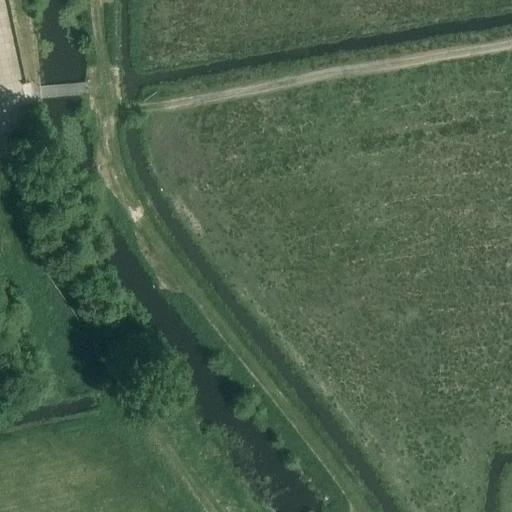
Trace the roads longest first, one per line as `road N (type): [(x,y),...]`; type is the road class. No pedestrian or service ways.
road 1 (track): [(99,0),(106,112),(511,45)]
road 2 (track): [(106,112),(126,197),(362,511)]
